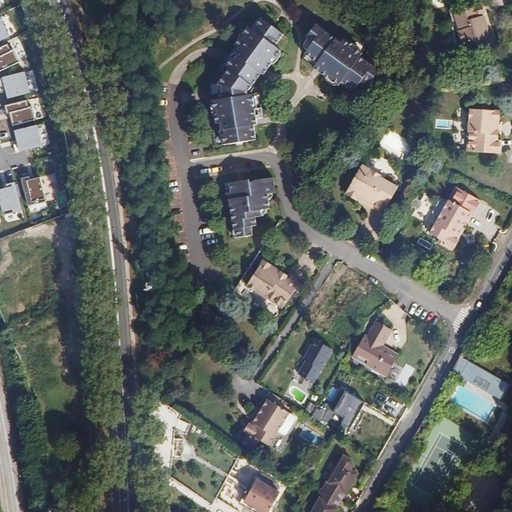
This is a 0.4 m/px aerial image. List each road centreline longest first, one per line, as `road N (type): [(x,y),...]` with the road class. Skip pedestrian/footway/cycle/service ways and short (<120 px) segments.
road 1 (primary): [(48,0),(83,131),(95,218),(116,511)]
road 2 (primary): [(129,511),(115,210),(67,0)]
road 3 (residential): [(466,323),(304,229),(290,214),(274,159),(181,168)]
road 4 (residential): [(358,511),(466,323)]
